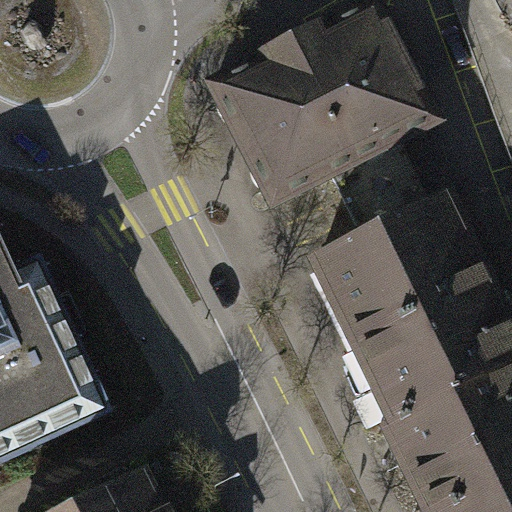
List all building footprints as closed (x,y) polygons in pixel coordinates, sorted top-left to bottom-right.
[(374,4),(213,86),(275,206),(317,183),(397,146),(436,124),(374,4)] [(397,146),(317,183),(348,247),(427,209),(397,146)] [(348,247),(317,261),(355,344),(414,470),(433,511),(511,511),(511,338),(483,271),(447,199),(427,209),(348,247)] [(2,216),(0,216),(0,466),(115,417),(45,256),(24,265),(2,216)] [(166,511),(143,462),(34,511),(166,511)]
